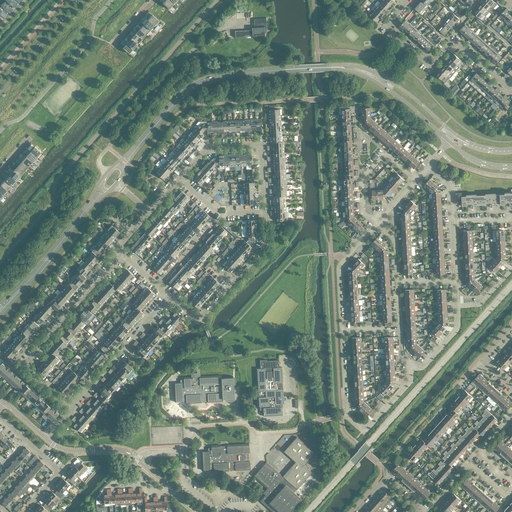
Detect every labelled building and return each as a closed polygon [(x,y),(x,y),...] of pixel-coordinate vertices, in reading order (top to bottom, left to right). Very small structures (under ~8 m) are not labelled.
[(168,0),(165,0),(162,3),(169,9),(173,4),(168,0)] [(385,0),(383,0),(381,3),(387,9),(391,5),(385,0)] [(428,6),(422,0),(418,4),(425,10),(428,6)] [(432,2),(429,0),(422,0),(428,6),(431,8),(432,6),(430,4),(432,2)] [(467,0),(464,4),(468,8),(474,2),(471,0),(467,0)] [(492,0),(485,0),(485,1),(491,6),(491,7),(493,9),(497,5),(492,0)] [(13,7),(6,1),(1,6),(8,13),(9,12),(10,13),(13,9),(12,8),(13,7)] [(491,6),(485,1),(481,5),(487,10),(491,7),(491,6)] [(381,3),(377,7),(384,13),(387,9),(381,3)] [(425,10),(418,4),(415,9),(421,14),(425,10)] [(487,10),(481,5),(478,9),(484,15),(486,16),(489,12),(487,10)] [(8,13),(1,6),(0,7),(0,14),(3,18),(4,17),(5,18),(8,14),(7,14),(8,13)] [(377,7),(373,11),(380,17),(384,13),(377,7)] [(507,8),(499,16),(497,18),(502,22),(503,20),(509,14),(507,12),(508,10),(507,8)] [(380,17),(373,11),(371,9),(367,13),(376,21),(380,17)] [(484,15),(478,9),(474,13),(480,19),(484,15)] [(453,13),(449,18),(456,23),(459,19),(453,13)] [(509,14),(503,20),(507,24),(511,18),(511,15),(511,16),(509,14)] [(159,20),(152,15),(148,20),(154,25),(159,20)] [(252,26),(252,30),(235,31),(235,38),(265,37),(264,28),(267,28),(266,17),(254,18),(254,26),(252,26)] [(449,18),(446,22),(452,27),(456,23),(449,18)] [(154,25),(148,20),(144,24),(150,30),(154,25)] [(400,26),(405,30),(410,23),(406,20),(400,26)] [(409,33),(414,27),(416,25),(413,22),(412,21),(410,23),(405,30),(409,33)] [(452,27),(446,22),(442,26),(448,31),(452,27)] [(146,35),(150,30),(144,24),(139,29),(146,35)] [(460,31),(464,34),(469,28),(465,24),(460,31)] [(442,26),(438,30),(445,36),(448,31),(442,26)] [(414,27),(409,33),(413,37),(418,31),(414,27)] [(469,28),(464,34),(468,38),(473,32),(469,28)] [(142,39),(146,35),(139,29),(135,34),(142,39)] [(418,31),(413,37),(417,41),(422,34),(418,31)] [(473,32),(468,38),(472,42),(477,35),(473,32)] [(142,39),(135,34),(131,38),(138,44),(142,39)] [(422,34),(417,41),(421,44),(426,38),(422,34)] [(477,35),(472,42),(476,45),(481,39),(477,35)] [(430,42),(432,40),(428,37),(426,38),(421,44),(425,48),(430,42)] [(138,44),(131,38),(127,43),(133,49),(138,44)] [(481,39),(476,45),(480,49),(486,42),(481,39)] [(430,42),(425,48),(429,52),(434,46),(434,47),(436,45),(432,40),(430,42)] [(486,42),(480,49),(484,52),(490,46),(486,42)] [(133,49),(127,43),(122,48),(129,54),(133,49)] [(488,56),(496,48),(492,44),(490,46),(484,52),(488,56)] [(492,60),(498,53),(500,51),(496,48),(488,56),(492,60)] [(453,57),(451,59),(458,65),(462,61),(453,53),(451,55),(453,57)] [(498,53),(492,60),(496,63),(502,57),(498,53)] [(458,65),(451,59),(449,61),(447,60),(445,61),(456,71),(460,67),(458,65)] [(456,71),(445,61),(444,63),(446,65),(444,67),(453,75),(456,71)] [(453,75),(444,67),(442,69),(440,68),(438,69),(449,79),(453,75)] [(449,79),(438,69),(437,71),(439,73),(437,75),(445,83),(449,79)] [(472,86),(482,75),(481,73),(479,75),(476,73),(468,82),(472,86)] [(462,87),(471,76),(469,74),(459,85),(462,87)] [(476,89),(485,80),(482,78),(484,76),(482,75),(472,86),(476,89)] [(480,93),(490,82),(489,80),(487,82),(485,80),(476,89),(480,93)] [(484,97),(493,87),(490,85),(492,83),(490,82),(480,93),(484,97)] [(451,90),(455,94),(460,89),(456,84),(451,90)] [(488,100),(499,89),(497,88),(495,90),(493,87),(484,97),(488,100)] [(499,89),(491,98),(488,100),(493,104),(501,95),(498,93),(500,91),(499,89)] [(501,95),(493,104),(497,108),(499,105),(507,96),(505,95),(503,97),(501,95)] [(499,105),(506,111),(510,107),(507,104),(509,102),(506,100),(508,98),(507,96),(499,105)] [(371,113),(362,114),(363,119),(365,119),(365,121),(371,119),(371,113)] [(371,119),(365,121),(367,123),(365,125),(369,129),(375,122),(371,119)] [(207,122),(207,124),(201,124),(204,131),(207,131),(207,133),(213,132),(212,122),(207,122)] [(375,122),(369,129),(373,132),(379,126),(375,122)] [(195,128),(191,132),(203,142),(205,141),(202,138),(204,136),(203,135),(202,133),(204,131),(201,124),(197,129),(195,128)] [(379,126),(373,132),(377,136),(383,129),(379,126)] [(383,129),(377,136),(382,140),(387,133),(383,129)] [(203,142),(191,132),(188,136),(196,143),(199,139),(200,140),(199,142),(202,144),(203,142)] [(387,133),(382,140),(386,143),(391,137),(387,133)] [(196,143),(188,136),(184,140),(194,148),(197,144),(196,143)] [(391,137),(386,143),(390,147),(395,140),(391,137)] [(194,148),(184,140),(181,144),(188,151),(190,152),(194,148)] [(395,140),(390,147),(394,150),(399,144),(395,140)] [(188,151),(181,144),(177,148),(185,155),(188,151)] [(399,144),(394,150),(398,154),(403,148),(399,144)] [(34,147),(29,153),(35,159),(40,153),(34,147)] [(185,155),(177,148),(173,152),(175,153),(181,159),(185,155)] [(403,148),(398,154),(402,158),(408,151),(403,148)] [(408,151),(402,158),(406,161),(412,155),(408,151)] [(35,159),(29,153),(24,158),(31,164),(35,159)] [(175,153),(171,157),(177,163),(181,159),(175,153)] [(218,155),(218,157),(218,158),(213,158),(216,165),(219,165),(219,166),(219,167),(224,167),(224,155),(218,155)] [(412,155),(406,161),(410,165),(416,158),(412,155)] [(170,156),(166,160),(174,167),(177,163),(171,157),(170,156)] [(27,169),(31,164),(24,158),(20,163),(27,169)] [(208,162),(204,166),(211,172),(210,172),(212,173),(216,169),(217,168),(216,165),(213,158),(209,163),(208,162)] [(416,158),(410,165),(414,169),(420,162),(416,158)] [(174,167),(166,160),(162,164),(163,164),(170,171),(172,173),(176,168),(174,167)] [(27,169),(20,163),(16,168),(22,173),(27,169)] [(170,171),(163,164),(159,168),(167,175),(170,171)] [(211,172),(204,166),(201,170),(207,176),(210,172),(211,172)] [(18,178),(22,173),(16,168),(12,172),(18,178)] [(167,175),(159,168),(155,172),(157,173),(156,174),(163,179),(167,175)] [(207,176),(201,170),(197,174),(203,180),(205,181),(209,177),(207,176)] [(18,178),(12,172),(7,177),(14,183),(18,178)] [(203,180),(197,174),(193,178),(200,184),(203,180)] [(398,174),(394,178),(400,184),(404,180),(398,174)] [(14,183),(7,177),(3,182),(10,187),(14,183)] [(400,184),(394,178),(390,182),(397,188),(400,184)] [(434,183),(430,179),(424,186),(428,189),(434,183)] [(10,187),(3,182),(0,185),(0,187),(6,192),(10,187)] [(397,188),(390,182),(387,186),(393,192),(397,188)] [(434,183),(428,189),(432,193),(438,190),(437,189),(438,187),(434,183)] [(393,192),(387,186),(383,190),(386,196),(387,194),(389,196),(393,192)] [(466,196),(462,196),(462,206),(468,205),(468,204),(477,204),(477,205),(487,204),(487,203),(496,202),(496,204),(504,204),(504,205),(507,205),(506,203),(506,202),(511,202),(511,188),(511,189),(510,192),(505,192),(505,194),(496,194),(496,193),(486,194),(486,195),(477,195),(477,194),(466,195),(466,196)] [(383,190),(378,191),(378,199),(384,199),(384,196),(386,196),(383,190)] [(438,190),(432,193),(432,198),(441,198),(441,192),(438,192),(438,190)] [(188,197),(182,191),(180,193),(179,192),(176,194),(178,196),(184,201),(186,203),(189,198),(188,197)] [(184,201),(178,196),(176,194),(174,197),(176,198),(174,200),(181,205),(184,201)] [(411,200),(407,204),(414,210),(417,206),(414,203),(416,201),(414,199),(412,201),(411,200)] [(181,205),(174,200),(171,204),(177,209),(178,211),(182,206),(181,205)] [(177,209),(171,204),(167,208),(173,213),(177,209)] [(414,210),(407,204),(403,209),(405,210),(404,212),(410,214),(414,210)] [(173,213),(167,208),(163,212),(170,217),(173,213)] [(170,217),(163,212),(162,210),(158,214),(160,216),(166,221),(170,217)] [(205,212),(204,211),(200,215),(201,216),(208,222),(211,218),(205,212)] [(287,218),(286,212),(275,213),(276,219),(276,221),(286,221),(286,218),(287,218)] [(354,212),(345,212),(346,218),(348,218),(349,220),(354,217),(354,212)] [(401,220),(410,220),(410,214),(404,212),(404,214),(401,215),(401,220)] [(166,221),(160,216),(156,220),(163,225),(166,221)] [(208,222),(201,216),(198,220),(204,226),(208,222)] [(354,217),(349,220),(350,221),(348,223),(353,227),(358,221),(354,217)] [(163,225),(156,220),(153,224),(159,229),(163,225)] [(198,220),(194,224),(200,230),(204,226),(198,220)] [(362,230),(366,225),(364,223),(362,224),(358,221),(353,227),(357,231),(352,237),(354,239),(362,230)] [(106,228),(108,229),(115,236),(117,238),(118,236),(116,234),(119,232),(110,223),(106,228)] [(159,229),(153,224),(149,228),(155,234),(159,229)] [(200,230),(194,224),(190,228),(195,233),(197,234),(200,230)] [(226,231),(220,225),(216,230),(223,235),(226,231)] [(155,234),(149,228),(147,227),(144,231),(145,232),(152,238),(155,234)] [(189,227),(185,231),(192,237),(195,233),(190,228),(189,227)] [(228,228),(226,229),(235,237),(237,236),(228,228)] [(115,236),(108,229),(104,233),(111,240),(115,236)] [(223,235),(216,230),(213,234),(219,239),(223,235)] [(145,232),(144,234),(141,231),(139,233),(149,242),(149,243),(153,239),(152,238),(145,232)] [(192,237),(185,231),(182,235),(188,241),(192,237)] [(255,231),(245,232),(245,237),(248,237),(248,240),(255,242),(255,237),(256,237),(255,231)] [(111,240),(104,233),(100,237),(102,239),(108,244),(111,240)] [(149,242),(139,233),(137,236),(140,238),(138,240),(145,246),(149,242)] [(188,241),(182,235),(180,234),(177,238),(184,245),(186,246),(189,242),(188,241)] [(219,239),(213,234),(209,238),(215,244),(219,239)] [(184,245),(177,238),(173,242),(175,243),(181,249),(184,245)] [(215,244),(209,238),(205,242),(207,243),(212,248),(215,244)] [(381,241),(377,238),(371,244),(376,248),(381,241)] [(102,239),(99,243),(104,248),(108,244),(102,239)] [(145,246),(138,240),(135,244),(133,243),(135,240),(134,239),(131,241),(142,251),(146,247),(145,246)] [(244,241),(240,245),(250,253),(254,249),(251,247),(255,242),(248,240),(246,242),(244,241)] [(97,241),(93,245),(101,252),(104,248),(99,243),(97,241)] [(142,251),(131,241),(129,244),(132,246),(131,248),(137,254),(139,255),(142,251)] [(381,241),(376,248),(374,249),(378,252),(380,251),(386,249),(384,247),(386,245),(381,241)] [(175,243),(171,247),(177,253),(181,249),(175,243)] [(212,248),(207,243),(203,247),(209,253),(213,249),(212,248)] [(101,252),(93,245),(90,250),(91,251),(97,256),(101,252)] [(250,253),(240,245),(237,249),(245,256),(246,257),(250,253)] [(209,253),(203,247),(201,246),(198,250),(199,251),(206,257),(209,253)] [(177,253),(171,247),(167,251),(169,253),(173,257),(177,253)] [(245,256),(237,249),(233,253),(241,260),(245,256)] [(386,249),(380,251),(380,257),(389,256),(388,251),(386,251),(386,249)] [(173,257),(169,253),(167,251),(163,255),(165,257),(171,262),(173,261),(174,262),(176,260),(173,257)] [(199,251),(196,255),(202,261),(206,257),(199,251)] [(506,252),(497,253),(497,258),(503,260),(503,258),(506,258),(506,252)] [(241,260),(233,253),(230,257),(237,264),(241,260)] [(202,261),(196,255),(194,254),(191,258),(192,259),(198,265),(202,261)] [(93,255),(89,259),(95,264),(98,260),(93,255)] [(165,257),(163,255),(160,259),(161,261),(168,266),(171,262),(165,257)] [(237,264),(230,257),(226,261),(234,268),(237,264)] [(358,258),(357,260),(355,263),(361,269),(365,264),(365,265),(368,262),(366,260),(365,259),(364,260),(361,257),(359,259),(358,258)] [(497,258),(494,262),(500,268),(504,264),(502,262),(503,260),(497,258)] [(94,264),(95,264),(89,259),(85,263),(91,268),(94,264)] [(192,259),(189,263),(195,269),(196,270),(200,266),(198,265),(192,259)] [(168,266),(161,261),(158,265),(164,271),(168,266)] [(234,268),(226,261),(222,265),(230,272),(234,268)] [(496,272),(500,268),(494,262),(490,266),(493,269),(491,271),(494,273),(495,271),(496,272)] [(90,269),(91,268),(85,263),(82,267),(87,272),(90,269)] [(190,272),(185,267),(183,266),(182,265),(181,263),(178,266),(181,268),(180,270),(186,276),(190,272)] [(195,269),(189,263),(185,267),(190,272),(191,273),(195,269)] [(361,269),(355,263),(351,267),(353,269),(351,271),(357,273),(361,269)] [(87,272),(82,267),(80,265),(76,269),(77,270),(84,276),(86,274),(87,272)] [(164,271),(158,265),(154,269),(160,275),(164,271)] [(86,278),(84,276),(77,270),(78,271),(74,275),(84,283),(85,282),(83,280),(86,278)] [(133,275),(128,270),(124,274),(131,281),(135,277),(133,275)] [(186,276),(180,270),(176,274),(183,280),(182,280),(184,281),(188,277),(186,276)] [(357,273),(351,271),(351,273),(349,273),(349,279),(358,278),(357,273)] [(131,281),(124,274),(120,278),(128,285),(131,281)] [(183,280),(176,274),(173,278),(179,284),(182,280),(183,280)] [(474,274),(466,274),(466,280),(469,280),(469,282),(475,279),(474,274)] [(84,284),(84,283),(74,275),(71,279),(73,281),(78,286),(82,282),(84,284)] [(128,285),(120,278),(117,282),(124,289),(128,285)] [(179,284),(173,278),(169,282),(175,288),(179,284)] [(213,278),(209,282),(216,288),(217,289),(221,285),(213,278)] [(475,279),(469,282),(471,283),(469,285),(473,289),(479,283),(475,279)] [(75,289),(78,286),(73,281),(69,285),(75,290),(75,289)] [(204,285),(206,286),(212,292),(216,288),(209,282),(208,281),(204,285)] [(124,289),(117,282),(113,286),(115,288),(119,291),(122,287),(124,289)] [(69,285),(67,283),(63,287),(65,289),(66,289),(71,294),(75,290),(69,285)] [(113,286),(110,284),(109,283),(106,287),(111,292),(115,288),(113,286)] [(479,283),(473,289),(477,293),(483,287),(479,283)] [(206,286),(202,290),(208,296),(212,292),(206,286)] [(111,292),(106,287),(102,291),(108,296),(111,292)] [(146,287),(142,291),(150,298),(154,294),(148,289),(146,287)] [(71,294),(66,289),(65,289),(62,293),(67,298),(71,294)] [(201,289),(197,293),(205,300),(207,301),(208,300),(207,300),(210,297),(208,296),(202,290),(201,289)] [(67,298),(62,293),(60,291),(56,295),(64,302),(67,298)] [(108,296),(102,291),(99,295),(104,300),(108,296)] [(150,298),(142,291),(139,295),(141,297),(146,302),(150,298)] [(205,300),(197,293),(193,297),(195,298),(201,304),(205,300)] [(64,302),(56,295),(53,299),(60,306),(63,303),(64,302)] [(104,300),(99,295),(95,299),(100,304),(104,300)] [(141,297),(137,301),(143,306),(146,302),(141,297)] [(195,298),(191,302),(197,308),(201,304),(195,298)] [(62,307),(60,306),(53,299),(51,301),(53,303),(51,305),(55,308),(57,310),(58,308),(60,309),(62,307)] [(100,304),(95,299),(91,303),(97,308),(100,304)] [(132,303),(133,305),(135,306),(139,310),(143,306),(137,301),(135,299),(132,303)] [(55,308),(51,305),(49,303),(47,302),(44,306),(51,312),(53,311),(55,308)] [(97,308),(91,303),(88,307),(93,313),(97,308)] [(44,306),(41,310),(48,316),(51,312),(44,306)] [(139,310),(135,306),(131,310),(139,317),(143,313),(139,310)] [(82,309),(81,311),(91,320),(95,316),(85,307),(83,310),(82,309)] [(41,310),(37,314),(44,320),(48,316),(41,310)] [(139,317),(131,310),(128,314),(135,321),(139,317)] [(91,320),(81,311),(80,312),(80,313),(78,316),(87,324),(91,320)] [(181,318),(175,313),(171,317),(179,324),(177,322),(181,318)] [(44,320),(37,314),(33,319),(40,325),(42,322),(44,324),(46,322),(44,320)] [(135,321),(128,314),(124,318),(124,319),(132,325),(135,321)] [(179,324),(171,317),(168,321),(175,328),(179,324)] [(448,317),(439,317),(439,323),(445,325),(445,322),(448,322),(448,317)] [(84,323),(78,318),(74,322),(80,327),(84,323)] [(132,325),(124,319),(121,323),(122,324),(123,324),(128,329),(132,325)] [(34,321),(30,325),(35,330),(39,326),(34,321)] [(175,328),(168,321),(164,325),(172,332),(175,328)] [(80,327),(74,322),(71,326),(76,331),(78,333),(82,329),(80,327)] [(28,323),(24,327),(32,334),(35,330),(30,325),(28,323)] [(439,323),(436,327),(442,332),(446,328),(444,326),(445,325),(439,323)] [(122,324),(119,328),(124,333),(128,329),(123,324),(122,324)] [(166,334),(160,329),(159,327),(156,330),(151,325),(149,326),(151,328),(155,331),(163,338),(166,334)] [(172,332),(164,325),(160,329),(166,334),(168,336),(172,332)] [(76,331),(71,326),(67,330),(73,335),(76,331)] [(26,329),(23,333),(28,338),(32,334),(24,327),(26,329)] [(438,337),(442,332),(436,327),(432,331),(435,334),(433,336),(436,338),(437,336),(438,337)] [(119,328),(115,332),(121,337),(124,333),(119,328)] [(73,335),(67,330),(64,334),(69,339),(73,335)] [(163,338),(155,331),(151,336),(159,342),(163,338)] [(115,332),(112,336),(117,341),(121,337),(115,332)] [(23,333),(19,337),(25,342),(28,338),(23,333)] [(69,339),(64,334),(60,338),(66,343),(69,339)] [(110,335),(106,339),(114,345),(117,341),(112,336),(110,335)] [(13,339),(15,341),(21,346),(25,342),(19,337),(17,336),(13,339)] [(159,342),(151,336),(148,340),(155,346),(159,342)] [(66,343),(60,338),(56,342),(62,347),(66,343)] [(417,338),(408,339),(408,344),(411,344),(411,347),(417,344),(417,338)] [(106,339),(102,343),(103,343),(110,349),(114,345),(106,339)] [(155,346),(148,340),(144,344),(150,349),(153,345),(155,346)] [(15,341),(12,345),(17,350),(21,346),(15,341)] [(62,347),(56,342),(53,346),(58,351),(62,347)] [(148,354),(141,348),(140,348),(137,345),(137,344),(135,342),(133,344),(139,349),(137,352),(142,357),(144,358),(148,354)] [(103,343),(99,347),(106,354),(110,349),(103,343)] [(10,344),(6,348),(14,354),(17,350),(12,345),(10,344)] [(150,349),(144,344),(141,348),(148,354),(152,350),(150,349)] [(417,344),(411,347),(413,348),(411,350),(415,354),(421,347),(417,344)] [(58,351),(53,346),(49,350),(53,353),(53,354),(60,360),(61,361),(63,358),(62,357),(59,359),(58,358),(55,355),(58,351)] [(421,347),(415,354),(419,358),(425,351),(421,347)] [(14,354),(6,348),(3,352),(4,353),(10,358),(14,354)] [(99,351),(95,355),(101,360),(104,356),(99,351)] [(60,360),(53,354),(49,358),(55,363),(54,363),(57,365),(60,360)] [(95,355),(91,359),(97,364),(101,360),(95,355)] [(511,362),(505,355),(501,359),(508,366),(511,362)] [(86,361),(88,363),(93,368),(97,364),(91,359),(89,357),(86,361)] [(55,363),(49,358),(45,362),(51,367),(54,363),(55,363)] [(508,366),(501,359),(497,364),(504,370),(508,366)] [(279,367),(279,360),(267,361),(267,360),(260,360),(260,368),(256,369),(257,391),(256,391),(254,392),(255,397),(256,398),(257,398),(258,406),(260,406),(260,410),(263,410),(264,416),(282,415),(282,404),(284,404),(283,389),(281,389),(281,382),(283,382),(282,367),(279,367)] [(134,370),(126,363),(124,366),(118,361),(117,362),(130,374),(134,370)] [(51,367),(45,362),(42,366),(47,371),(51,367)] [(130,374),(117,362),(115,364),(117,366),(121,369),(119,371),(127,378),(130,374)] [(88,363),(84,367),(90,372),(93,368),(88,363)] [(47,371),(42,366),(38,370),(44,375),(46,376),(49,372),(47,371)] [(5,376),(10,370),(6,367),(0,373),(0,375),(3,378),(5,376)] [(84,367),(80,371),(86,376),(90,372),(84,367)] [(9,379),(14,374),(10,370),(5,376),(9,379)] [(80,371),(77,375),(79,377),(82,380),(86,376),(80,371)] [(127,378),(119,371),(116,375),(124,382),(127,378)] [(73,372),(70,376),(75,381),(79,377),(77,375),(73,372)] [(11,385),(18,378),(14,374),(9,379),(7,382),(11,385)] [(174,383),(175,402),(186,401),(186,403),(201,403),(201,401),(208,400),(208,402),(223,401),(222,399),(234,398),(233,376),(224,377),(224,378),(221,378),(221,375),(200,377),(200,375),(198,374),(193,374),(192,375),(192,377),(184,377),(184,379),(180,380),(180,383),(174,383)] [(479,374),(472,381),(476,385),(483,378),(479,374)] [(124,382),(116,375),(113,379),(118,384),(121,381),(123,383),(124,382)] [(395,375),(386,376),(387,381),(393,383),(393,381),(395,381),(395,375)] [(70,376),(66,380),(72,385),(75,381),(70,376)] [(15,389),(22,381),(18,378),(11,385),(15,389)] [(483,378),(476,385),(481,389),(487,381),(483,378)] [(118,384),(113,379),(109,382),(117,389),(119,387),(117,385),(118,384)] [(66,380),(62,384),(68,389),(72,385),(66,380)] [(19,392),(26,385),(22,381),(15,389),(19,392)] [(387,381),(383,385),(390,391),(393,387),(391,385),(393,383),(387,381)] [(487,381),(481,389),(483,391),(482,392),(484,393),(491,385),(487,381)] [(117,389),(109,382),(106,386),(111,391),(113,389),(116,391),(117,389)] [(23,396),(30,388),(32,387),(34,384),(32,383),(30,385),(28,387),(26,385),(19,392),(23,396)] [(62,384),(59,388),(64,393),(68,389),(62,384)] [(110,397),(101,388),(100,389),(96,385),(95,387),(99,390),(103,393),(101,395),(106,400),(108,398),(110,397)] [(379,389),(382,392),(377,397),(381,400),(384,397),(383,396),(385,394),(386,395),(390,391),(383,385),(379,389)] [(491,385),(484,393),(485,395),(486,394),(489,396),(495,388),(491,385)] [(111,391),(106,386),(102,390),(101,388),(110,397),(112,394),(110,393),(111,391)] [(28,400),(34,392),(30,388),(23,396),(28,400)] [(495,388),(489,396),(491,398),(490,399),(492,400),(499,392),(495,388)] [(472,397),(465,390),(461,394),(468,401),(472,397)] [(32,403),(38,396),(34,392),(28,400),(32,403)] [(499,392),(492,400),(493,402),(494,401),(497,403),(503,396),(499,392)] [(468,401),(461,394),(457,398),(466,406),(467,404),(466,403),(468,401)] [(106,400),(101,395),(97,399),(103,404),(106,400)] [(36,407),(42,399),(38,396),(32,403),(36,407)] [(503,396),(497,403),(501,407),(507,399),(503,396)] [(364,397),(355,397),(356,403),(358,403),(359,405),(364,402),(364,397)] [(466,406),(457,398),(454,402),(461,409),(463,407),(464,407),(466,406)] [(40,411),(46,403),(42,399),(36,407),(40,411)] [(45,412),(50,407),(48,404),(52,400),(50,399),(46,403),(40,411),(42,409),(45,412)] [(103,404),(97,399),(94,403),(100,408),(103,404)] [(507,399),(501,407),(505,411),(511,403),(507,399)] [(364,402),(359,405),(360,406),(358,409),(363,412),(368,406),(364,402)] [(461,409),(454,402),(450,406),(460,415),(458,413),(461,409)] [(100,408),(94,403),(91,407),(96,412),(100,408)] [(368,406),(363,412),(367,416),(373,410),(368,406)] [(460,415),(450,406),(452,408),(449,412),(456,419),(460,415)] [(49,416),(54,410),(50,407),(45,412),(49,416)] [(96,412),(91,407),(87,411),(93,416),(95,417),(96,416),(94,415),(96,412)] [(497,419),(486,409),(484,411),(485,412),(483,414),(493,423),(497,419)] [(54,420),(59,414),(54,410),(49,416),(54,420)] [(93,416),(87,411),(84,414),(89,419),(90,419),(92,420),(95,417),(93,416)] [(456,419),(449,412),(445,416),(453,424),(455,422),(454,422),(456,419)] [(89,419),(84,414),(80,418),(88,425),(89,424),(86,423),(89,419)] [(493,423),(483,414),(482,415),(483,417),(481,420),(490,427),(493,423)] [(453,424),(445,416),(441,420),(449,427),(451,425),(452,426),(453,424)] [(88,425),(80,418),(77,422),(85,429),(88,425)] [(449,427),(441,420),(438,424),(446,432),(448,430),(447,430),(449,427)] [(490,427),(481,420),(479,422),(477,421),(476,422),(486,431),(490,427)] [(85,429),(77,422),(74,426),(79,431),(81,432),(85,429)] [(486,431),(476,422),(474,423),(476,425),(474,428),(483,436),(486,431)] [(446,432),(438,424),(434,429),(442,435),(444,433),(445,434),(446,432)] [(467,427),(466,428),(477,438),(480,434),(482,436),(483,436),(474,428),(472,426),(469,428),(467,427)] [(477,438),(466,428),(465,430),(467,431),(464,434),(473,442),(477,438)] [(442,435),(434,429),(430,433),(439,440),(440,438),(439,438),(442,435)] [(439,440),(430,433),(427,437),(434,443),(437,441),(437,442),(439,440)] [(460,435),(459,436),(469,446),(473,442),(464,434),(462,437),(460,435)] [(511,437),(508,434),(503,440),(509,445),(511,442),(511,437)] [(469,446),(459,436),(458,438),(460,439),(457,442),(466,450),(469,446)] [(5,437),(2,441),(0,443),(3,446),(2,446),(6,449),(12,443),(10,441),(11,441),(9,439),(8,440),(5,437)] [(295,462),(282,476),(297,489),(311,472),(307,469),(309,467),(305,464),(315,453),(308,447),(308,448),(303,443),(296,437),(283,451),(295,462)] [(434,443),(427,437),(423,440),(429,445),(431,448),(434,443)] [(429,445),(423,440),(421,438),(417,443),(425,449),(429,445)] [(501,440),(494,448),(498,452),(505,444),(501,440)] [(453,443),(452,444),(462,454),(466,450),(457,442),(455,445),(453,443)] [(425,449),(417,443),(414,447),(422,454),(424,453),(423,452),(425,449)] [(250,470),(250,469),(250,461),(249,461),(249,460),(248,453),(249,453),(249,444),(227,445),(227,450),(220,450),(220,446),(211,446),(211,448),(208,448),(208,451),(201,452),(202,470),(214,470),(214,472),(229,471),(229,469),(235,469),(235,471),(250,470)] [(462,454),(452,444),(450,446),(452,447),(450,450),(459,458),(462,454)] [(505,444),(498,452),(502,455),(510,447),(508,446),(507,446),(505,444)] [(422,454),(414,447),(410,451),(418,458),(420,455),(421,456),(422,454)] [(510,447),(502,455),(506,459),(511,452),(511,450),(511,449),(511,448),(510,447)] [(30,452),(26,448),(25,449),(24,449),(22,451),(23,451),(20,454),(25,458),(27,455),(28,455),(31,452),(30,452)] [(446,451),(445,452),(455,462),(459,458),(450,450),(448,453),(446,451)] [(418,458),(410,451),(406,455),(414,462),(418,458)] [(455,462),(445,452),(443,454),(445,455),(443,458),(445,460),(454,468),(451,466),(455,462)] [(25,458),(20,454),(18,457),(17,456),(14,460),(20,464),(23,461),(25,464),(28,461),(25,458)] [(20,464),(14,460),(11,463),(12,463),(10,466),(14,470),(16,472),(21,465),(20,464)] [(441,461),(439,463),(450,472),(454,468),(445,460),(442,463),(441,461)] [(37,464),(35,467),(39,471),(41,468),(42,468),(45,465),(44,464),(40,461),(39,462),(38,461),(36,463),(37,464)] [(280,474),(267,462),(266,462),(257,473),(254,476),(255,477),(267,488),(263,493),(265,495),(260,501),(268,508),(272,511),(276,511),(277,511),(278,511),(289,511),(301,499),(294,492),(297,489),(282,476),(281,477),(279,475),(280,474)] [(395,465),(396,466),(392,471),(396,475),(403,467),(397,462),(395,465)] [(71,468),(70,470),(77,476),(79,478),(87,469),(81,463),(77,468),(74,466),(73,468),(71,468)] [(450,472),(439,463),(438,464),(440,466),(438,468),(446,476),(450,472)] [(14,470),(10,466),(7,469),(6,469),(5,470),(6,471),(4,472),(9,477),(12,473),(11,473),(14,470)] [(31,471),(29,473),(34,477),(37,474),(36,473),(39,471),(35,467),(32,470),(31,469),(30,471),(31,471)] [(403,467),(396,475),(400,479),(407,471),(403,467)] [(433,469),(432,471),(443,480),(446,476),(438,468),(435,471),(433,469)] [(77,476),(70,470),(69,471),(69,472),(67,474),(70,477),(68,479),(73,484),(76,482),(74,480),(77,476)] [(407,471),(400,479),(404,482),(411,474),(410,472),(409,473),(407,471)] [(429,472),(427,474),(439,484),(443,480),(432,471),(430,473),(429,472)] [(9,477),(4,472),(3,474),(2,473),(1,475),(1,476),(0,477),(0,479),(3,482),(6,479),(6,480),(9,477)] [(26,476),(24,479),(28,483),(31,480),(34,477),(29,473),(28,474),(27,474),(26,475),(26,476)] [(411,474),(404,482),(408,486),(415,478),(412,476),(413,475),(411,474)] [(415,478),(408,486),(412,490),(420,481),(418,480),(417,480),(415,478)] [(467,478),(460,485),(465,489),(471,481),(467,478)] [(30,485),(28,483),(24,479),(21,482),(20,481),(19,483),(20,483),(18,485),(25,491),(26,491),(27,489),(28,488),(30,485)] [(60,481),(59,482),(66,489),(69,485),(71,486),(73,484),(68,479),(66,481),(63,479),(61,481),(60,481)] [(420,481),(412,490),(416,493),(423,486),(420,483),(421,483),(420,481)] [(471,481),(465,489),(467,491),(466,492),(468,493),(475,485),(471,481)] [(66,489),(59,482),(57,484),(57,485),(55,487),(58,489),(56,492),(62,497),(64,494),(62,493),(66,489)] [(23,494),(25,491),(18,485),(17,486),(16,486),(15,487),(15,488),(13,491),(17,495),(19,497),(22,494),(23,494)] [(475,485),(468,493),(470,495),(470,494),(473,496),(479,489),(475,485)] [(423,486),(416,493),(420,497),(427,489),(423,486)] [(109,489),(107,490),(107,494),(103,494),(104,498),(100,498),(100,503),(109,503),(109,489)] [(427,489),(420,497),(424,501),(431,493),(427,489)] [(479,489),(473,496),(475,498),(474,499),(476,501),(483,492),(479,489)] [(9,496),(7,497),(12,501),(15,498),(14,498),(17,495),(13,491),(10,494),(10,493),(8,495),(9,496)] [(393,499),(384,491),(381,495),(391,505),(392,503),(390,502),(393,499)] [(62,497),(56,492),(54,494),(53,493),(51,495),(50,495),(49,496),(56,503),(59,499),(60,499),(62,497)] [(483,492),(476,501),(478,502),(478,501),(481,504),(488,496),(483,492)] [(461,500),(453,493),(451,496),(450,495),(449,497),(457,504),(461,500)] [(391,505),(381,495),(377,499),(386,507),(388,504),(390,506),(391,505)] [(56,503),(49,496),(47,498),(47,499),(45,501),(47,502),(45,504),(51,509),(53,507),(52,507),(56,503)] [(488,496),(481,504),(483,506),(482,506),(484,508),(492,500),(488,496)] [(5,500),(2,503),(6,507),(9,504),(12,501),(7,497),(6,499),(5,498),(4,500),(5,500)] [(164,501),(161,501),(162,510),(167,510),(167,511),(172,511),(172,500),(167,501),(167,497),(164,497),(164,501)] [(457,504),(449,497),(447,498),(448,499),(446,501),(454,508),(457,504)] [(386,507),(377,499),(373,503),(383,511),(384,511),(385,511),(383,510),(386,507)] [(492,500),(484,508),(486,509),(489,511),(496,503),(492,500)] [(450,511),(454,508),(446,501),(444,504),(443,503),(441,505),(449,511),(450,511)] [(16,510),(23,504),(21,502),(14,508),(16,510)] [(383,511),(373,503),(370,507),(374,511),(383,511)] [(496,503),(489,511),(490,511),(495,511),(500,507),(496,503)]
